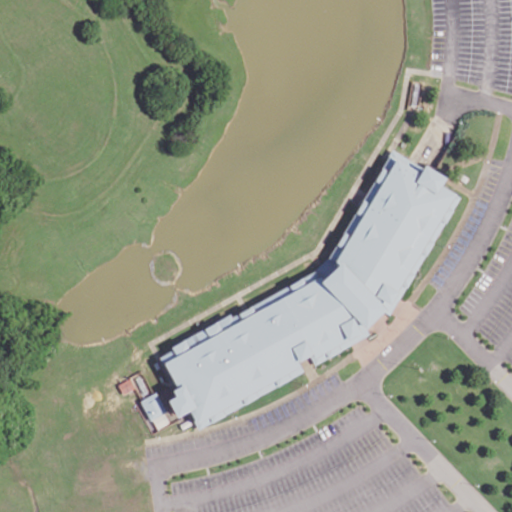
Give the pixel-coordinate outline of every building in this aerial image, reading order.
[(158,356),(176,387),(171,388),(174,395),(166,398),(175,415),(188,408),(198,426),(302,370),(296,359),(308,353),(314,362),(368,332),(364,326),(381,309),(388,313),(442,224),(458,195),(438,183),(441,176),(392,147),(372,180),(335,243),(326,256),(313,269),(230,316),(228,313),(168,345),(170,349),(158,356)] [(455,175),(464,181),(467,176),(458,171),(455,175)] [(118,383),(123,392),(134,386),(129,377),(118,383)] [(140,399),(151,418),(166,409),(155,390),(140,399)] [(179,423),(182,427),(190,423),(188,418),(179,423)]
